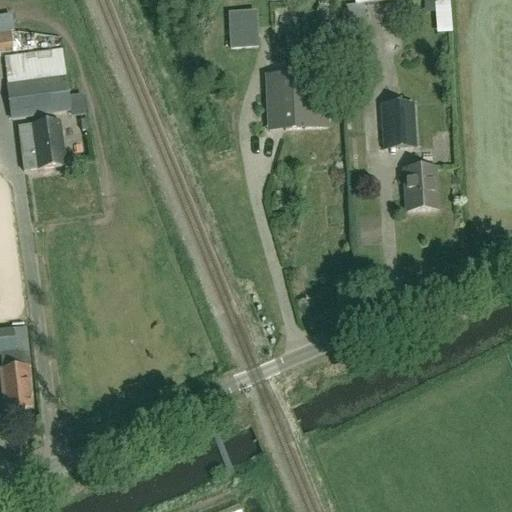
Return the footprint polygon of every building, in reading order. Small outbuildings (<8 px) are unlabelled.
[(363,6),(394,3),(393,0),(355,0),(357,7),(346,8),(352,62),(369,60),(363,6)] [(442,0),(444,36),(461,35),(458,0),(442,0)] [(227,15),(229,52),(258,51),(256,14),(227,15)] [(0,44),(0,55),(24,51),(22,41),(0,44)] [(285,132),(327,129),(324,87),(300,88),(299,77),(265,79),(267,102),(283,101),(285,132)] [(12,121),(70,113),(65,80),(7,88),(12,121)] [(413,106),(380,108),(383,153),(416,151),(413,106)] [(24,174),(65,169),(59,125),(18,130),(24,174)] [(436,213),(434,172),(404,173),(406,215),(436,213)] [(0,355),(1,355),(2,371),(1,372),(4,395),(6,412),(31,409),(30,399),(27,370),(30,369),(26,331),(0,333),(0,355)]
